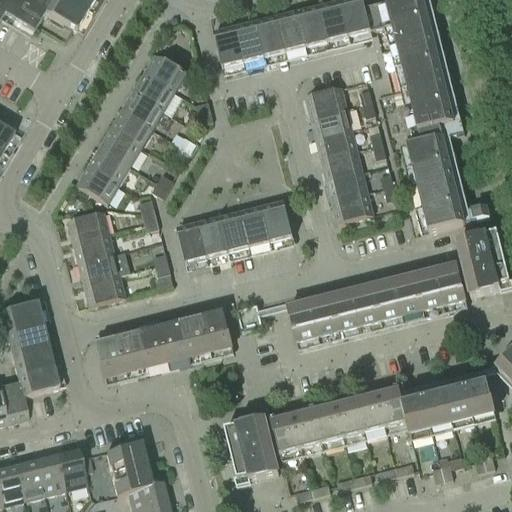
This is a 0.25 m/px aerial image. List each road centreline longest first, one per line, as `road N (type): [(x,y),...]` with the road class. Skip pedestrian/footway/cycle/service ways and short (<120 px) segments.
road 1 (residential): [(271,289),(292,370),(511,317)]
road 2 (unknown): [(43,249),(51,203),(171,0)]
road 3 (residential): [(65,340),(271,289)]
road 4 (residential): [(333,278),(282,77)]
road 5 (residential): [(202,511),(180,428),(169,417),(89,409)]
road 6 (residential): [(65,340),(43,249),(0,214)]
road 7 (residential): [(196,12),(212,83),(222,92),(282,77)]
road 8 (residential): [(0,206),(60,98)]
